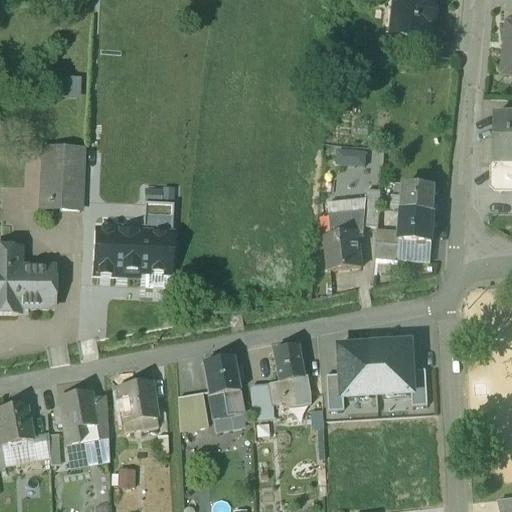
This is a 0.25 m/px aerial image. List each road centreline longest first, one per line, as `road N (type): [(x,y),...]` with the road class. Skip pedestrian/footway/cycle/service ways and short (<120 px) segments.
road 1 (residential): [(446,304),(0,387)]
road 2 (residential): [(475,0),(464,263)]
road 3 (residential): [(446,304),(458,511)]
road 4 (track): [(170,355),(179,511)]
